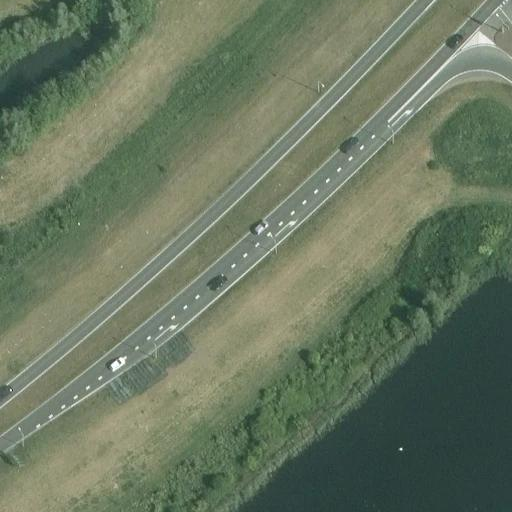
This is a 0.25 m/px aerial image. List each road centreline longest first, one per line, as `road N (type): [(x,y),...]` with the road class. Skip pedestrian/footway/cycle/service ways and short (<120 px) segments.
road 1 (trunk): [(428,0),(200,229),(0,401)]
road 2 (trunk): [(0,446),(190,294),(439,60)]
